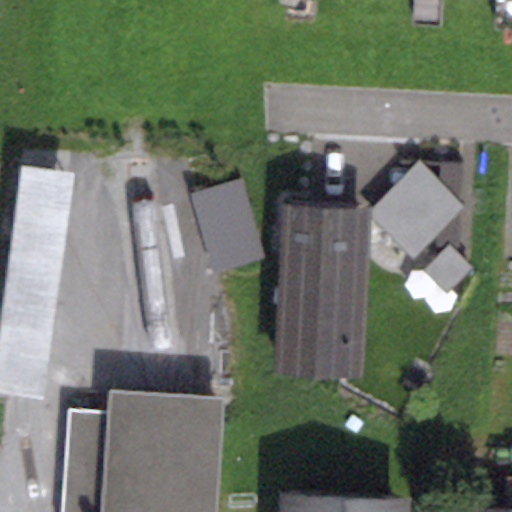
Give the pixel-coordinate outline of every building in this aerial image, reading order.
[(287,0),(287,9),(315,11),(315,0),(287,0)] [(414,0),(414,16),(442,18),(442,0),(414,0)] [(511,0),(496,0),(496,20),(511,21),(511,0)] [(424,146),(372,198),(420,245),(472,193),(424,146)] [(219,264),(257,253),(237,184),(199,195),(219,264)] [(283,188),(283,362),(372,361),(372,188),(283,188)] [(215,511),(223,387),(164,384),(131,382),(111,381),(109,409),(69,407),(62,511),(215,511)] [(395,511),(396,501),(293,496),(292,511),(395,511)]
